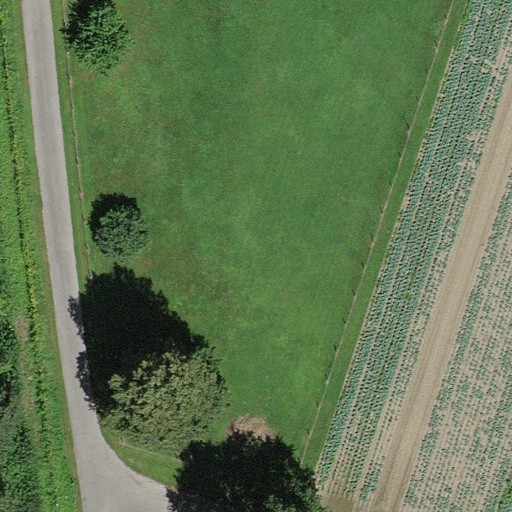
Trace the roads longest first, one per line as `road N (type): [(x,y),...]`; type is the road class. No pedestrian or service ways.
road 1 (track): [(18,0),(84,511)]
road 2 (track): [(76,450),(249,511)]
